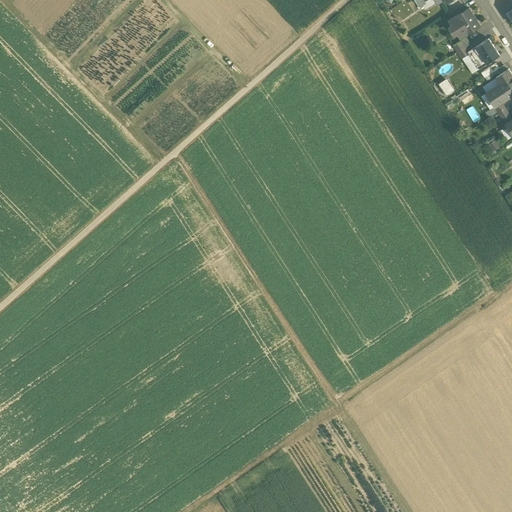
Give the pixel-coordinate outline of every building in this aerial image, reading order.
[(416,0),(422,7),(424,6),(427,9),(435,3),(433,0),(416,0)] [(469,8),(456,16),(467,33),(480,25),(469,8)] [(467,33),(456,16),(448,21),(459,38),(467,33)] [(466,37),(453,45),(457,52),(458,52),(465,47),(470,44),(466,37)] [(488,39),(477,47),(487,63),(499,56),(488,39)] [(465,47),(458,52),(462,59),(469,54),(465,47)] [(487,63),(477,47),(469,52),(479,68),(487,63)] [(496,63),(481,73),(485,78),(499,68),(496,63)] [(511,74),(508,69),(496,78),(500,84),(507,94),(511,90),(511,74)] [(448,79),(440,84),(448,95),(456,90),(448,79)] [(500,84),(486,93),(495,107),(501,103),(509,98),(507,94),(500,84)] [(495,107),(494,108),(498,113),(505,108),(501,103),(495,107)] [(505,108),(498,113),(504,123),(511,118),(505,108)] [(499,147),(495,141),(489,144),(494,150),(499,147)]
